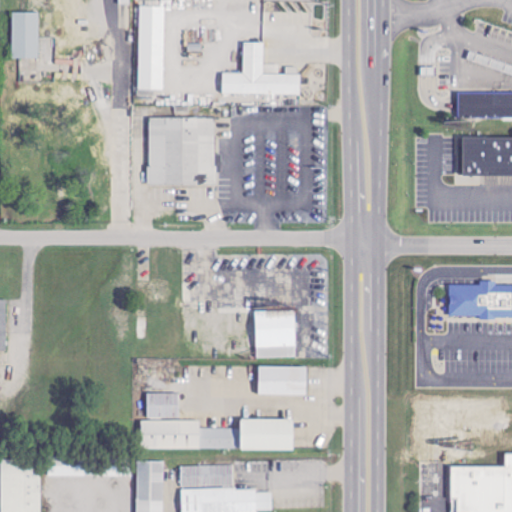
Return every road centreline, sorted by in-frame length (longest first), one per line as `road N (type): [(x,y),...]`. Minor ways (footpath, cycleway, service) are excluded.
road 1 (residential): [(0,238),(511,245)]
road 2 (secondary): [(375,511),(380,0)]
road 3 (secondary): [(347,0),(350,511)]
